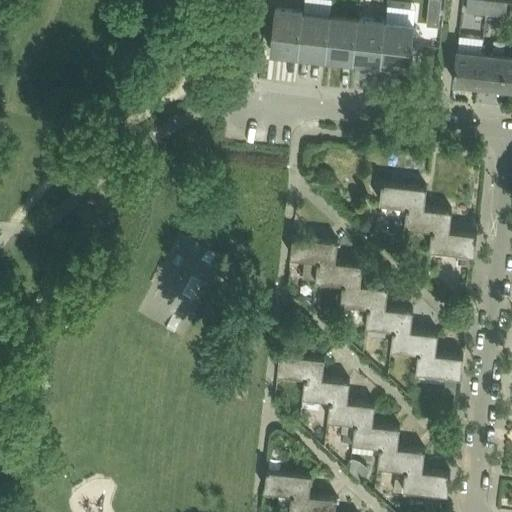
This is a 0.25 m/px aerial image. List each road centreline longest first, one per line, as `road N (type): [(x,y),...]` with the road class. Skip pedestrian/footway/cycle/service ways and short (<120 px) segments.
road 1 (residential): [(511,153),(475,511)]
road 2 (residential): [(511,139),(264,109)]
